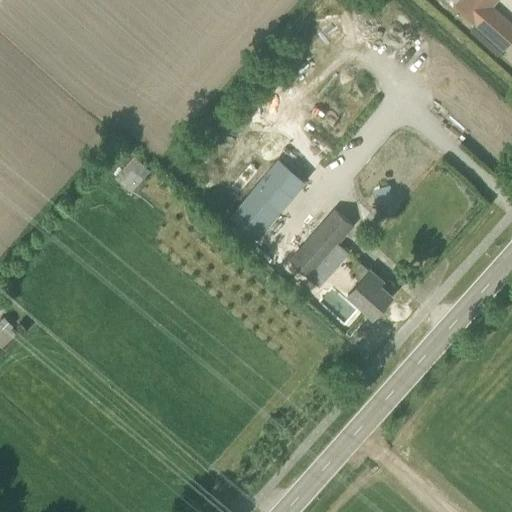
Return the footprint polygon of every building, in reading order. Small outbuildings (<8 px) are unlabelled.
[(489,0),(467,0),(461,7),(473,18),(489,0)] [(353,69),(230,216),(241,225),(258,239),(380,92),(353,69)] [(433,167),(419,155),(401,177),(415,188),(433,167)] [(130,193),(150,171),(135,156),(114,177),(130,193)] [(333,208),(289,260),(307,275),(351,223),(333,208)] [(348,295),(358,304),(373,317),(392,296),(379,285),(382,281),(360,262),(350,272),(361,282),(348,295)] [(0,337),(10,328),(0,318),(0,337)]
